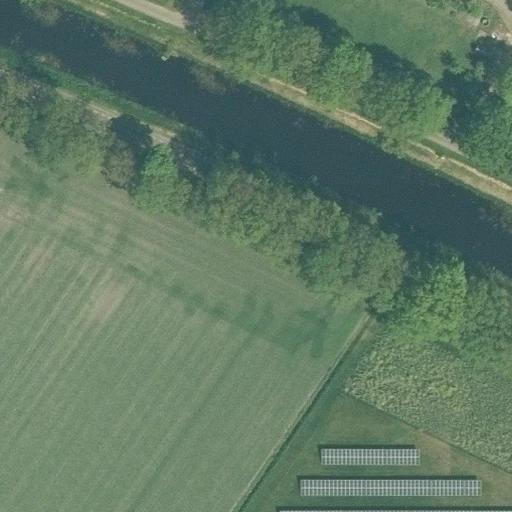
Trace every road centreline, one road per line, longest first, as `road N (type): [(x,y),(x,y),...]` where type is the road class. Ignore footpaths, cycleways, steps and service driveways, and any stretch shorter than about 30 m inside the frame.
road 1 (tertiary): [(511,314),(0,78)]
road 2 (unclassified): [(511,175),(127,0)]
